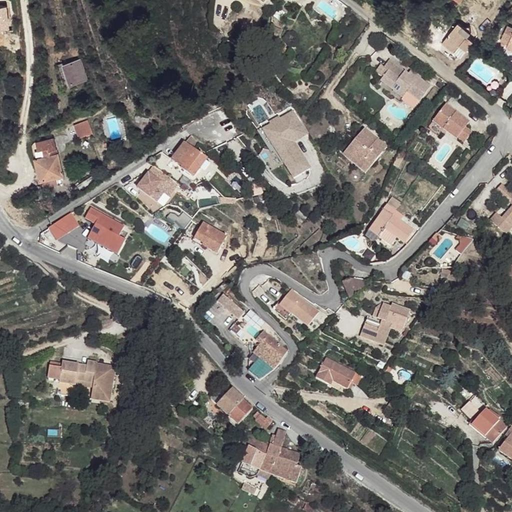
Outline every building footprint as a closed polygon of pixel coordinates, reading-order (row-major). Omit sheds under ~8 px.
[(261,0),(245,0),(246,0),(246,4),(252,8),(255,8),(261,0)] [(463,25),(457,22),(442,42),(455,51),(456,50),(461,54),(473,40),(467,35),(470,32),(470,22),(463,25)] [(258,43),(254,45),(258,52),(262,49),(258,43)] [(287,54),(282,51),(278,56),(283,59),(287,54)] [(61,67),(59,68),(66,85),(68,85),(83,79),(77,61),(61,67)] [(382,67),(386,71),(392,64),(387,61),(382,67)] [(66,85),(59,68),(61,67),(59,64),(53,67),(62,90),(68,88),(68,85),(66,85)] [(402,71),(392,64),(386,71),(379,80),(395,92),(396,89),(404,94),(406,91),(419,100),(430,85),(411,73),(409,76),(406,74),(404,78),(400,75),(402,71)] [(446,102),(436,116),(446,124),(444,127),(457,138),(459,137),(460,134),(467,140),(472,133),(465,127),(470,121),(446,102)] [(311,170),(296,142),(308,135),(293,109),(261,127),(291,181),(311,170)] [(436,116),(433,119),(444,127),(446,124),(436,116)] [(86,119),(73,125),(78,139),(93,133),(86,119)] [(366,129),(347,150),(360,161),(363,158),(372,166),(388,147),(366,129)] [(198,144),(190,136),(186,141),(194,148),(198,144)] [(53,138),(35,143),(37,150),(43,150),(44,157),(34,159),(39,181),(42,181),(56,178),(62,176),(53,138)] [(194,148),(186,141),(173,159),(183,167),(183,169),(194,177),(208,158),(203,155),(204,153),(202,152),(201,153),(194,148)] [(347,150),(344,153),(366,172),(372,166),(363,158),(360,161),(347,150)] [(157,212),(179,187),(160,171),(155,177),(149,172),(133,190),(157,212)] [(56,178),(42,181),(44,188),(57,185),(56,178)] [(498,180),(491,187),(504,197),(510,190),(498,180)] [(393,197),(388,203),(395,209),(400,203),(393,197)] [(495,213),(488,220),(506,235),(511,227),(511,202),(500,216),(495,213)] [(385,208),(368,228),(378,235),(384,228),(394,236),(403,243),(413,231),(399,219),(402,215),(395,209),(388,203),(385,208)] [(122,226),(89,209),(84,219),(94,224),(87,238),(116,254),(124,239),(117,236),(122,226)] [(493,211),(486,219),(488,220),(495,213),(493,211)] [(69,214),(58,222),(66,234),(78,225),(69,214)] [(226,235),(203,221),(194,237),(203,242),(202,244),(217,252),(226,235)] [(58,222),(49,228),(57,240),(66,234),(58,222)] [(384,228),(378,235),(388,243),(394,236),(384,228)] [(342,279),(349,296),(372,283),(351,276),(342,279)] [(401,278),(393,283),(403,287),(408,288),(410,282),(401,278)] [(391,283),(388,291),(400,295),(403,287),(393,283),(391,282),(391,283)] [(289,292),(279,305),(290,314),(306,327),(317,314),(289,292)] [(220,299),(217,302),(227,310),(230,307),(220,299)] [(217,302),(216,304),(226,312),(227,310),(217,302)] [(276,303),(271,310),(285,321),(290,314),(279,305),(276,303)] [(411,311),(392,304),(391,308),(382,304),(376,309),(372,318),(368,317),(361,336),(384,346),(391,329),(402,333),(411,311)] [(227,310),(226,312),(239,322),(242,316),(230,307),(227,310)] [(263,333),(256,342),(260,345),(268,336),(263,333)] [(260,345),(255,352),(262,358),(266,353),(278,362),(286,351),(268,336),(260,345)] [(325,357),(313,377),(323,382),(326,378),(331,381),(344,389),(354,373),(325,357)] [(64,372),(52,370),(52,382),(63,383),(63,386),(79,387),(80,383),(97,384),(97,363),(88,362),(88,367),(64,366),(64,372)] [(233,388),(226,382),(213,397),(219,403),(233,388)] [(244,399),(233,388),(219,403),(218,404),(230,415),(227,419),(237,427),(253,410),(243,401),(244,399)] [(267,418),(258,412),(254,416),(257,418),(254,421),(267,430),(273,421),(268,417),(267,418)] [(488,413),(483,419),(488,423),(493,420),(506,430),(508,428),(488,413)] [(483,419),(475,429),(498,447),(511,430),(508,428),(506,430),(493,420),(488,423),(483,419)] [(273,436),(271,442),(267,452),(260,468),(272,472),(281,447),(287,432),(280,429),(276,437),(273,436)] [(271,442),(250,433),(246,444),(250,446),(267,452),(271,442)] [(511,442),(507,439),(499,451),(505,454),(511,442)] [(267,452),(250,446),(244,461),(260,468),(267,452)] [(300,455),(281,447),(272,472),(297,481),(303,467),(297,464),(300,455)] [(328,489),(318,484),(315,489),(325,494),(328,489)] [(305,500),(291,493),(288,500),(311,511),(313,511),(317,506),(305,500)]
